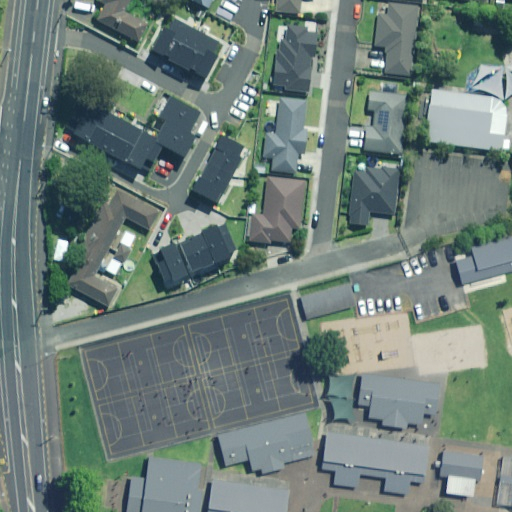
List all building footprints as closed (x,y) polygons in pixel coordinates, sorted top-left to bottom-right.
[(97,0),(95,3),(103,7),(95,23),(137,44),(147,25),(124,14),(130,0),(97,0)] [(213,0),(187,0),(208,11),(213,0)] [(300,0),(276,0),(275,13),(299,16),(300,0)] [(416,8),(388,5),(387,16),(378,15),(375,48),(386,49),(384,75),(410,77),(416,8)] [(307,34),(308,29),(288,27),(286,49),(275,48),(272,87),(282,88),(282,92),(310,95),(312,69),(308,69),(309,56),(314,56),(316,35),(307,34)] [(501,93),(422,85),(417,135),(495,144),(501,93)] [(408,96),(369,93),(367,112),(374,112),(372,129),(365,129),(363,152),(402,156),(408,96)] [(307,103),(280,100),(276,136),(265,135),(263,158),(272,159),(271,172),(295,175),(297,154),(305,154),(308,131),(303,131),(307,103)] [(397,171),(367,169),(366,174),(354,173),(349,225),(368,227),(369,214),(393,216),(397,171)] [(305,183),(267,179),(263,217),(252,216),(250,242),(290,247),(292,229),(300,230),(305,183)] [(108,205),(103,203),(68,266),(73,269),(65,285),(108,308),(117,291),(95,278),(127,220),(148,232),(158,215),(116,192),(108,205)] [(511,240),(457,254),(467,293),(511,282),(511,240)] [(132,252),(119,246),(112,260),(125,266),(132,252)] [(358,279),(307,292),(314,318),(364,305),(358,279)] [(439,384),(364,375),(359,413),(434,422),(439,384)] [(315,460),(302,413),(216,436),(225,468),(251,461),(255,476),(315,460)] [(428,445),(328,433),(323,471),(423,484),(428,445)] [(483,454),(442,449),(438,478),(479,483),(483,454)] [(197,511),(204,465),(149,458),(142,511),(197,511)] [(281,511),(284,491),(212,482),(207,511),(281,511)]
